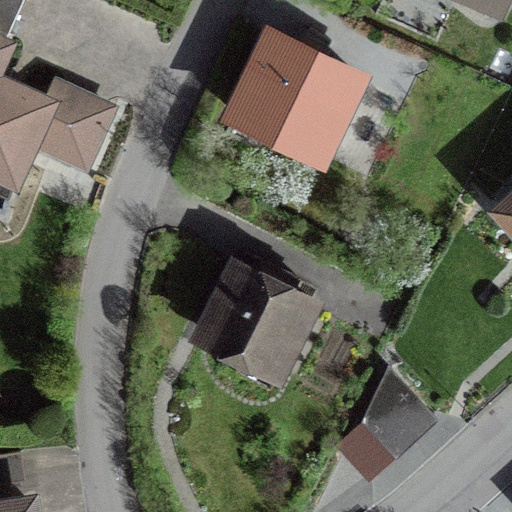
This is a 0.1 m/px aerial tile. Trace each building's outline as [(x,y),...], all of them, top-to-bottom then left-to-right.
[(0,49),(22,0),(0,0),(0,168),(13,174),(30,137),(85,162),(109,108),(53,83),(45,100),(0,79),(0,49)] [(356,75),(272,35),(234,113),(319,153),(356,75)] [(511,199),(503,208),(511,217),(511,199)] [(312,301),(236,262),(202,330),(278,368),(312,301)] [(428,411),(394,374),(363,420),(394,454),(428,411)] [(20,449),(0,452),(0,482),(24,479),(20,449)] [(30,511),(28,499),(0,503),(0,511),(30,511)]
